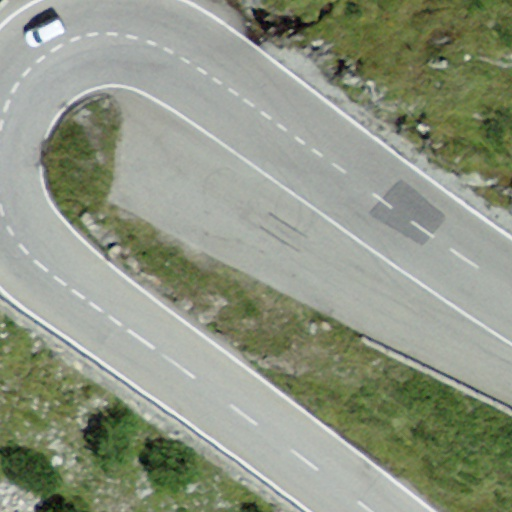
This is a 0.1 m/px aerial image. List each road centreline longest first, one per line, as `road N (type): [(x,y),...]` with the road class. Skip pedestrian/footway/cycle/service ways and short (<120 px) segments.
road 1 (primary): [(511,291),(175,55),(135,36),(82,34),(54,45),(10,87),(0,115)]
road 2 (primary): [(0,212),(47,272),(366,511)]
